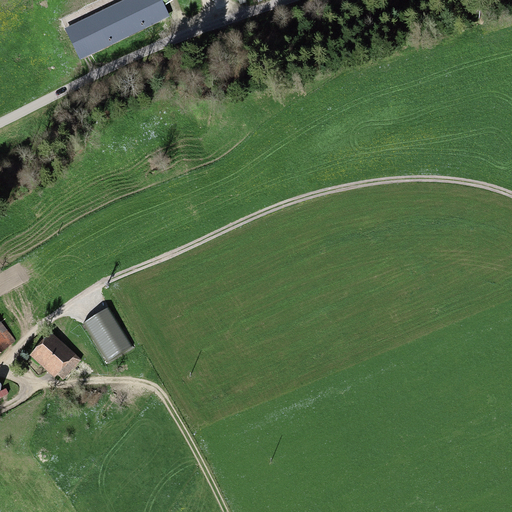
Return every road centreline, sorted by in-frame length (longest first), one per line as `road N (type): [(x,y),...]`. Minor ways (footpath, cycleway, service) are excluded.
road 1 (track): [(0,372),(39,326),(89,291),(292,201),(419,178),(511,195)]
road 2 (unclassified): [(287,0),(177,38),(0,123)]
road 3 (track): [(226,511),(154,385),(0,375)]
